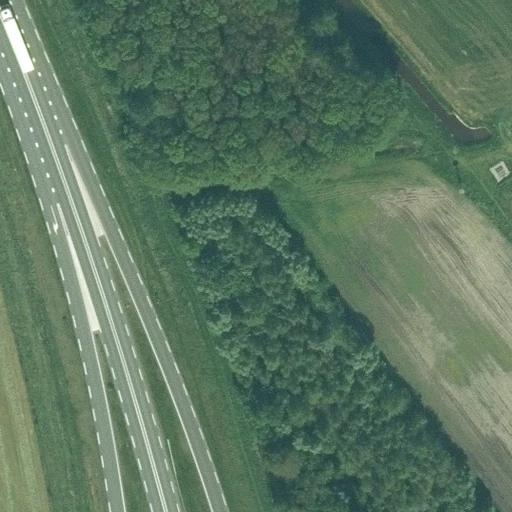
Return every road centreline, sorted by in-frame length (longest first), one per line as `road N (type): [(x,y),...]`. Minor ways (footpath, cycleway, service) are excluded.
road 1 (primary): [(218,511),(132,277),(51,148)]
road 2 (primary): [(164,511),(51,148)]
road 3 (primary): [(51,148),(115,511)]
road 4 (primary): [(51,148),(0,16)]
